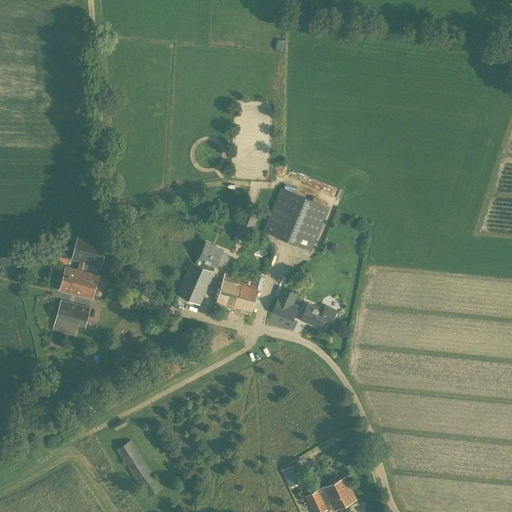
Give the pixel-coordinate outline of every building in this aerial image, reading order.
[(268,232),(294,244),(303,247),(311,251),(329,207),(281,187),(280,188),(263,230),(268,232)] [(234,235),(246,241),(257,218),(256,218),(260,210),(248,205),(234,235)] [(79,261),(78,266),(83,268),(85,263),(101,267),(108,242),(78,235),(71,259),(79,261)] [(200,266),(192,262),(178,294),(199,303),(213,271),(215,265),(216,266),(223,249),(206,242),(199,258),(203,260),(200,266)] [(60,289),(77,294),(83,271),(83,268),(78,266),(77,269),(66,266),(60,289)] [(83,271),(77,294),(92,298),(98,275),(83,271)] [(230,276),(225,274),(224,277),(216,303),(250,312),(258,286),(230,278),(230,276)] [(284,298),(278,313),(292,319),(298,304),(293,302),(295,295),(288,292),(285,299),(284,298)] [(53,330),(75,335),(78,328),(85,329),(90,307),(61,299),(53,330)] [(323,310),(308,304),(301,318),(321,327),(324,320),(331,323),(337,309),(325,304),(323,310)] [(90,353),(80,357),(85,369),(95,365),(90,353)] [(104,376),(107,383),(123,376),(119,369),(104,376)] [(131,439),(116,449),(147,497),(162,487),(131,439)] [(300,482),(302,481),(293,464),(281,470),(290,487),(291,486),(292,488),(301,483),(300,482)] [(335,509),(356,499),(345,477),(307,496),(314,511),(318,511),(333,505),(335,509)]
